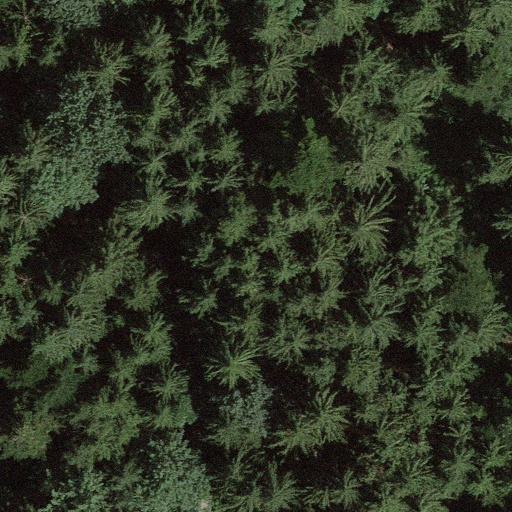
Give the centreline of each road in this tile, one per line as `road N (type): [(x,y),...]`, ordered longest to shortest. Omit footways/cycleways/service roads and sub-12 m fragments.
road 1 (track): [(0,77),(116,199),(168,280),(202,385),(204,464),(194,511)]
road 2 (track): [(379,0),(459,161),(511,318)]
